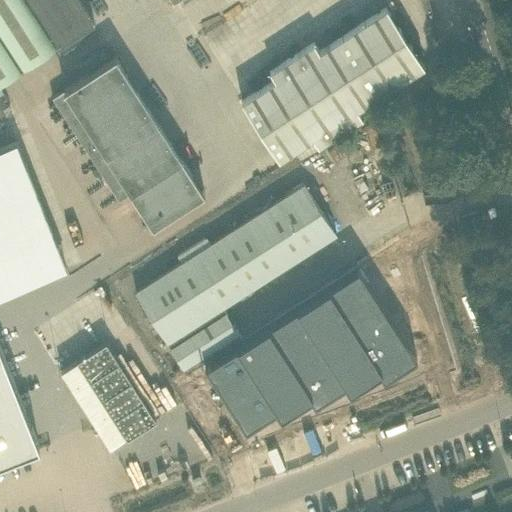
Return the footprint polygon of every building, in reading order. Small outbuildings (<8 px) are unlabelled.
[(0,0),(0,81),(56,46),(26,0),(0,0)] [(30,0),(59,44),(94,21),(80,0),(30,0)] [(357,107),(424,64),(387,6),(318,49),(313,40),(269,69),(274,78),(241,100),(279,158),(312,136),(318,144),(362,115),(357,107)] [(153,226),(205,192),(116,55),(52,96),(119,199),(131,191),(153,226)] [(187,370),(241,335),(223,306),(336,233),(304,182),(136,290),(187,370)] [(358,264),(205,363),(246,426),(276,406),(280,413),(311,394),(315,401),(345,381),(350,388),(380,368),(384,375),(416,355),(358,264)] [(156,418),(106,340),(60,369),(110,447),(156,418)] [(0,348),(0,462),(39,447),(0,348)]
